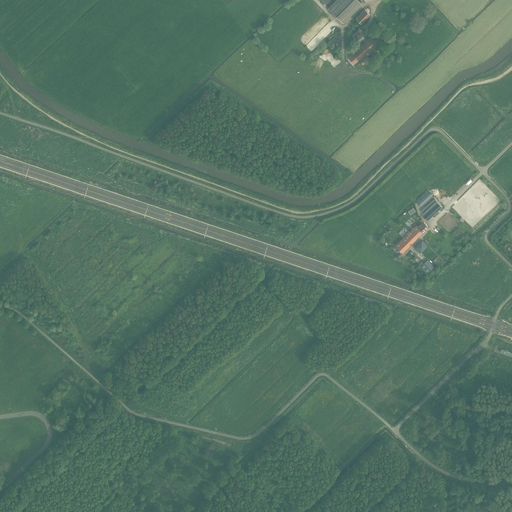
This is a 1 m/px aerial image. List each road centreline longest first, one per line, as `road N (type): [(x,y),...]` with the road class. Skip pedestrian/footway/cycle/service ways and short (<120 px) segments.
road 1 (unknown): [(0,74),(84,135),(291,211),(318,211),(352,197),(431,120)]
road 2 (track): [(378,129),(359,133),(325,87),(343,55),(343,26),(375,4)]
